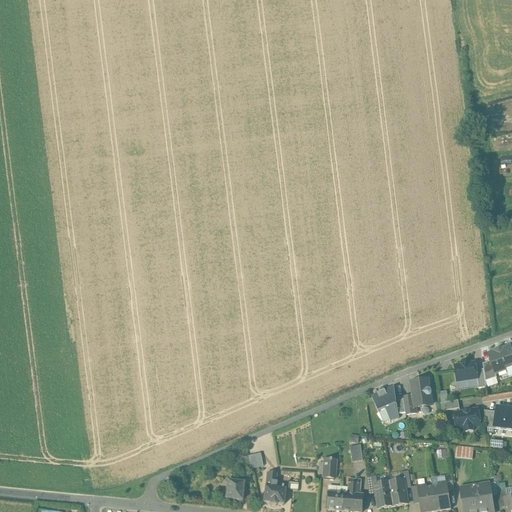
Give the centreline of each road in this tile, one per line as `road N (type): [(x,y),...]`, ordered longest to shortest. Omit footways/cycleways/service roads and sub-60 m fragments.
road 1 (residential): [(511,335),(390,378),(155,481)]
road 2 (residential): [(90,500),(212,511)]
